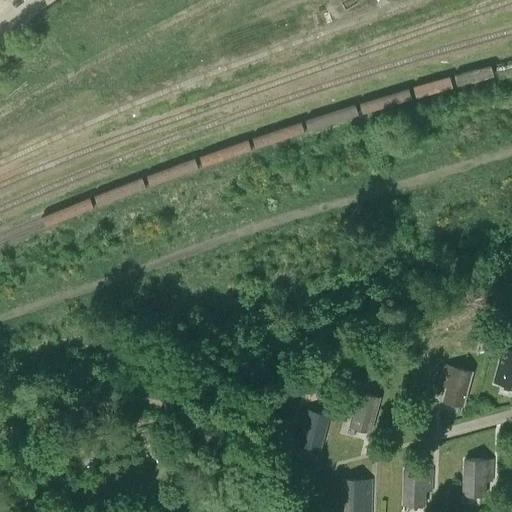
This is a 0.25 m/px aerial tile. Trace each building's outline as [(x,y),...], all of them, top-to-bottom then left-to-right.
[(501,383),(511,386),(511,350),(503,348),(498,368),(505,370),(501,383)] [(443,399),(463,405),(472,372),(445,364),(440,384),(446,386),(443,399)] [(350,425),(371,430),(379,397),(352,390),(347,410),(354,411),(350,425)] [(300,443),(320,448),(329,415),(302,408),(297,428),(303,429),(300,443)] [(153,447),(157,461),(165,458),(161,445),(153,447)] [(464,494),(485,494),(485,480),(492,480),(493,460),(465,459),(464,494)] [(403,503),(424,504),(425,490),(432,490),(433,470),(404,469),(403,503)] [(342,511),(364,511),(364,500),(371,500),(372,480),(344,479),(342,511)]
